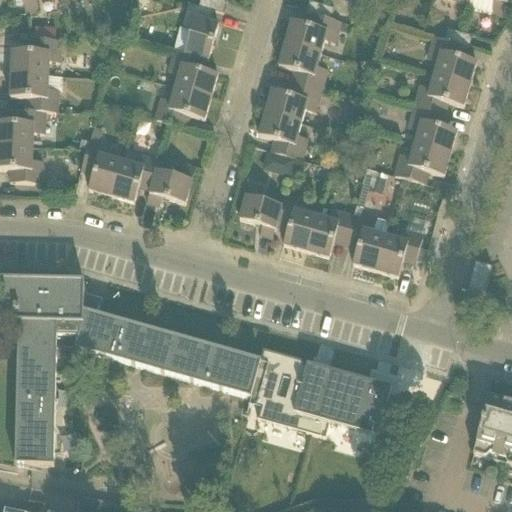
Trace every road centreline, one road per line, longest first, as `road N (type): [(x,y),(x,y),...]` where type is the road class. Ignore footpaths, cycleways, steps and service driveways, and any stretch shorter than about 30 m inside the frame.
road 1 (residential): [(429,336),(511,54)]
road 2 (residential): [(195,267),(265,0)]
road 3 (residential): [(429,336),(195,267)]
road 4 (residential): [(195,267),(67,232),(0,230)]
